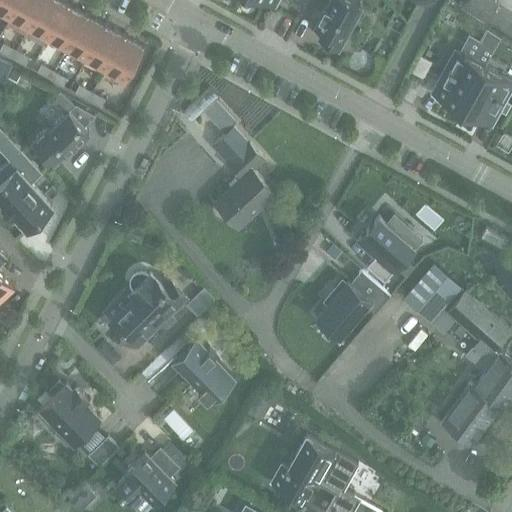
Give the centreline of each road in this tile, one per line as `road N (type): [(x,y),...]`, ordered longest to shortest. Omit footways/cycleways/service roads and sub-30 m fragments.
road 1 (residential): [(510,511),(429,476),(287,371),(258,334),(371,118)]
road 2 (residential): [(0,417),(200,24)]
road 3 (residential): [(371,118),(200,24)]
road 4 (residential): [(511,196),(371,118)]
road 5 (residential): [(371,118),(432,0)]
